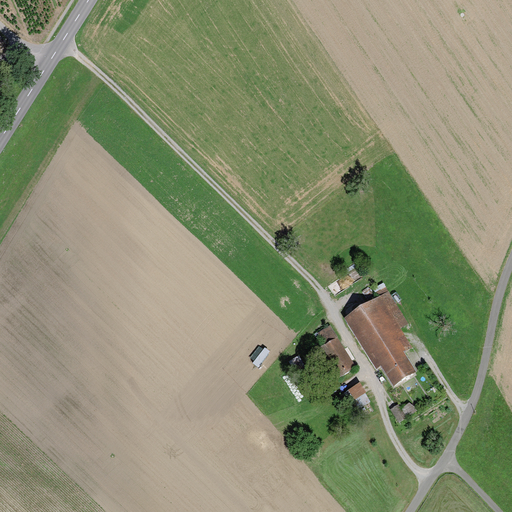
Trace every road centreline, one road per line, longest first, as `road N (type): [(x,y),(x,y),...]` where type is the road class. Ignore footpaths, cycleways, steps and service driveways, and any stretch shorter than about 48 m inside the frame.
road 1 (track): [(63,39),(333,311),(406,460),(428,479)]
road 2 (unclassified): [(511,259),(457,432),(409,511)]
road 3 (tertiary): [(88,0),(0,140)]
